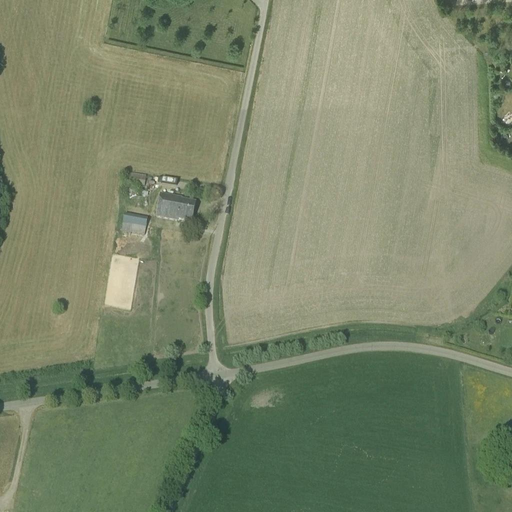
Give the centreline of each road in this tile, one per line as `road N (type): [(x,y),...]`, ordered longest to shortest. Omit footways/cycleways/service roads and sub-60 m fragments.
road 1 (unclassified): [(215,375),(209,290),(265,0)]
road 2 (unclassified): [(215,375),(349,346),(410,344),(511,370)]
road 3 (unclassified): [(0,404),(215,375)]
road 4 (unclassified): [(172,511),(213,416),(215,375)]
